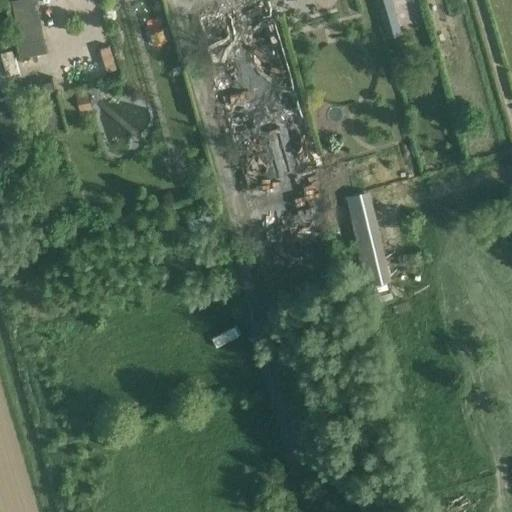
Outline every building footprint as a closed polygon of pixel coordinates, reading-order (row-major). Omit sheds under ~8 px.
[(16,0),(20,62),(43,61),(40,0),(16,0)] [(258,0),(199,17),(247,186),(316,167),(268,0),(258,0)] [(458,0),(445,0),(451,17),(462,14),(458,0)] [(12,50),(0,53),(7,76),(19,73),(12,50)] [(401,60),(394,61),(397,75),(404,74),(401,60)] [(136,140),(128,106),(99,112),(107,147),(136,140)] [(340,175),(329,190),(341,198),(351,182),(340,175)] [(206,198),(198,201),(203,217),(211,214),(206,198)]
